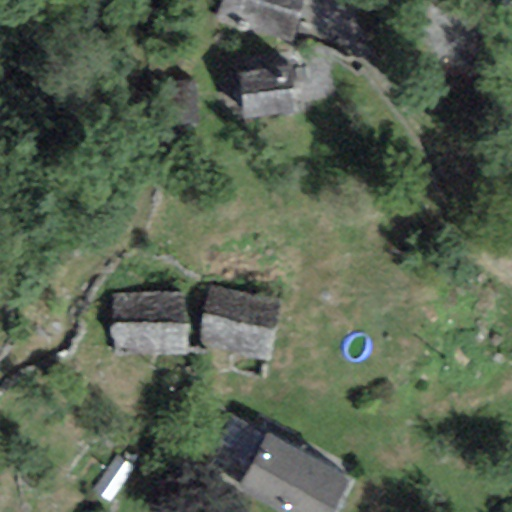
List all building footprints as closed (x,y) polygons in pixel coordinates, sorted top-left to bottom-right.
[(222,0),(214,29),(292,51),(306,0),(222,0)] [(237,75),(242,121),(296,115),(292,70),(237,75)] [(150,85),(151,125),(197,125),(196,84),(150,85)] [(282,304),(210,290),(199,347),(270,362),(282,304)] [(187,298),(115,297),(114,355),(185,356),(187,298)] [(267,435),(235,493),(270,511),(333,511),(351,479),(267,435)]
